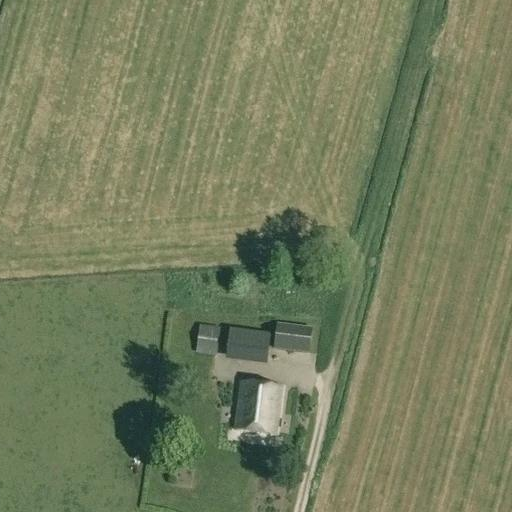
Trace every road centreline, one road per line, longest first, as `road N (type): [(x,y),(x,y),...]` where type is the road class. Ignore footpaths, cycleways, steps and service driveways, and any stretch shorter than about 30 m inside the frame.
road 1 (track): [(431,0),(334,369)]
road 2 (unclassified): [(299,511),(334,369)]
